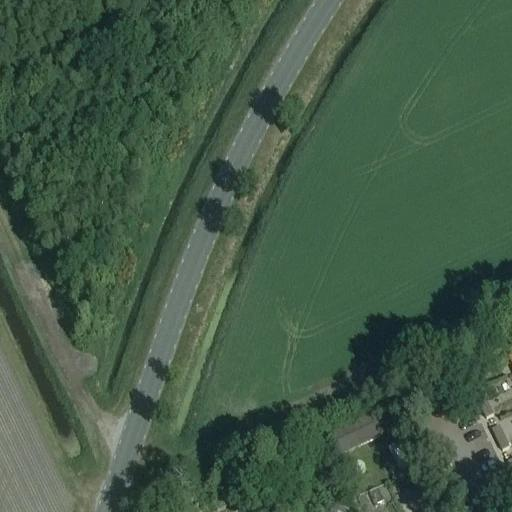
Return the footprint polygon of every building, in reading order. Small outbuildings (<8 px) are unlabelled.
[(464,379),(469,391),(476,387),(471,376),(464,379)] [(479,411),(487,407),(482,396),(474,400),(479,411)] [(487,407),(479,411),(485,422),(493,418),(487,407)] [(327,432),(334,456),(368,447),(361,423),(327,432)] [(495,443),(503,440),(497,429),(490,433),(495,443)] [(503,440),(495,443),(500,454),(508,450),(503,440)]
